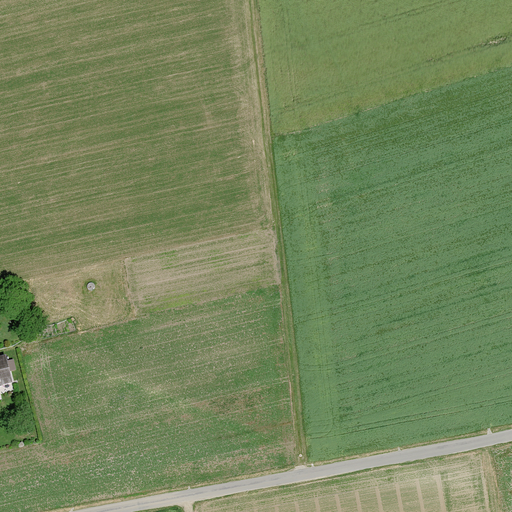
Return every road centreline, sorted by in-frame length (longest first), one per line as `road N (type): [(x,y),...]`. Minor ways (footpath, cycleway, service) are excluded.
road 1 (track): [(300,475),(252,0)]
road 2 (tertiary): [(102,511),(511,433)]
